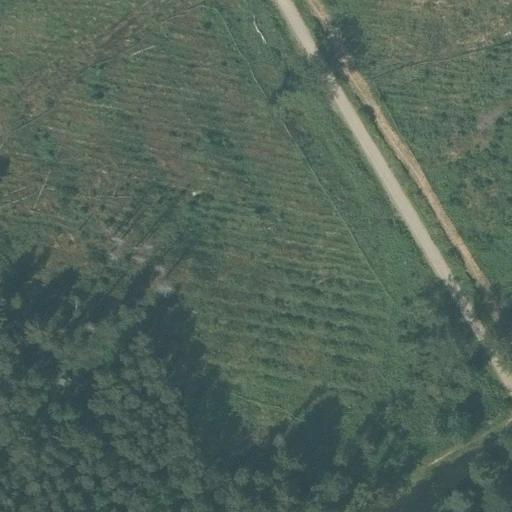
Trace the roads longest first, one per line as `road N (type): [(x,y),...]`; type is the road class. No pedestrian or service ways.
road 1 (track): [(511,398),(280,0)]
road 2 (unknown): [(511,313),(315,0)]
